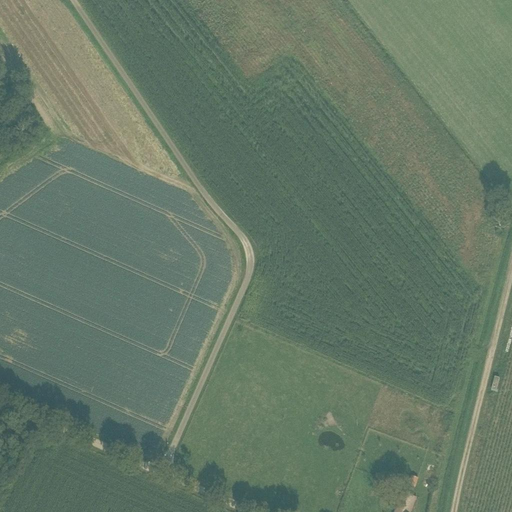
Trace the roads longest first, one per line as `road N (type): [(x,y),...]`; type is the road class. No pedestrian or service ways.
road 1 (unclassified): [(159,471),(251,264),(247,244),(71,0)]
road 2 (track): [(456,511),(511,285)]
road 3 (unclassified): [(159,471),(0,399)]
